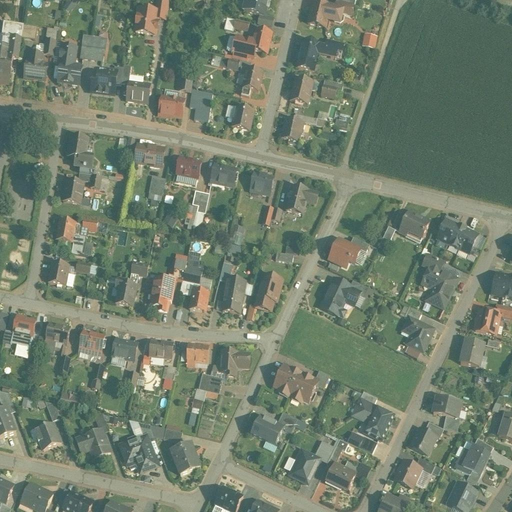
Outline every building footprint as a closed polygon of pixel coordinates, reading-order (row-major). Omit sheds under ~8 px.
[(269,0),(250,0),(250,5),(247,4),(244,14),(265,19),(269,0)] [(356,0),(338,0),(337,4),(355,8),(356,0)] [(170,5),(159,3),(157,15),(159,15),(158,22),(167,23),(170,5)] [(355,8),(337,4),(336,10),(331,9),(328,21),(336,23),(340,21),(342,21),(343,16),(352,18),(355,8)] [(331,9),(313,5),(308,26),(326,30),(328,21),(331,9)] [(157,15),(139,12),(136,35),(156,38),(156,32),(157,32),(158,26),(157,26),(158,22),(159,15),(157,15)] [(250,26),(236,23),(234,31),(248,34),(250,26)] [(24,27),(4,25),(2,38),(22,41),(24,27)] [(38,29),(24,27),(22,41),(36,43),(38,29)] [(59,34),(48,32),(46,42),(57,44),(59,34)] [(272,36),(257,33),(254,44),(252,53),(255,53),(267,56),(272,36)] [(377,39),(365,37),(362,49),(374,51),(377,39)] [(22,41),(2,38),(1,47),(1,49),(0,49),(0,85),(10,86),(13,61),(19,62),(22,41)] [(107,42),(93,40),(92,52),(104,53),(104,54),(106,54),(107,42)] [(232,40),(230,42),(228,51),(229,53),(234,54),(237,41),(232,40)] [(254,44),(237,40),(237,41),(234,54),(234,55),(235,56),(248,59),(254,60),(255,53),(252,53),(254,44)] [(57,44),(46,42),(44,58),(55,59),(55,56),(56,48),(57,44)] [(345,46),(331,43),(330,49),(343,52),(345,46)] [(320,47),(304,44),(298,70),(314,74),(314,73),(312,72),(314,64),(316,65),(316,64),(320,47)] [(74,51),(56,48),(55,56),(61,57),(60,68),(61,68),(59,85),(80,89),(82,70),(71,69),(74,51)] [(343,52),(330,49),(327,58),(341,61),(343,52)] [(92,52),(83,51),(81,61),(91,63),(92,52)] [(104,53),(92,52),(91,63),(103,64),(104,54),(104,53)] [(41,57),(31,55),(29,64),(27,64),(25,81),(27,81),(27,82),(34,83),(34,82),(46,83),(48,67),(40,65),(41,57)] [(248,59),(235,56),(234,61),(240,63),(247,65),(248,59)] [(240,64),(222,60),(220,69),(238,73),(239,69),(240,64)] [(247,65),(240,63),(240,64),(239,69),(242,70),(242,69),(250,71),(251,66),(247,65)] [(132,69),(125,68),(124,71),(124,75),(131,76),(132,69)] [(250,71),(242,69),(242,70),(240,77),(246,78),(241,98),(250,100),(251,92),(259,94),(263,74),(250,71)] [(116,74),(110,73),(110,72),(100,70),(100,77),(94,76),(92,95),(115,98),(117,85),(118,74),(116,74)] [(124,71),(116,70),(116,74),(118,74),(117,85),(122,86),(124,75),(124,71)] [(131,76),(124,75),(122,86),(129,87),(129,85),(131,76)] [(193,80),(182,78),(180,94),(191,95),(193,80)] [(313,85),(296,81),(293,94),(292,94),(290,103),(308,108),(313,85)] [(343,87),(325,83),(322,97),(335,101),(337,93),(342,94),(343,87)] [(151,88),(129,85),(129,87),(126,104),(136,105),(136,104),(148,106),(148,107),(151,88)] [(213,97),(193,93),(190,110),(196,111),(195,122),(209,125),(213,97)] [(184,103),(163,99),(160,118),(169,119),(169,118),(182,120),(184,103)] [(254,113),(238,109),(233,130),(249,134),(254,113)] [(326,123),(296,116),(294,122),(305,125),(325,130),(326,123)] [(294,122),(286,120),(282,141),(289,143),(289,146),(298,148),(299,145),(301,135),(302,136),(305,125),(294,122)] [(349,125),(337,122),(335,129),(347,131),(349,125)] [(89,141),(72,138),(70,150),(69,150),(68,158),(69,158),(69,159),(76,160),(75,169),(81,170),(93,172),(95,158),(86,157),(89,141)] [(165,151),(138,147),(136,166),(162,170),(165,151)] [(202,165),(188,162),(188,161),(182,160),(182,161),(181,160),(177,177),(199,181),(202,165)] [(237,172),(215,168),(212,183),(226,186),(225,189),(233,191),(237,172)] [(92,178),(80,176),(79,182),(92,185),(93,178),(92,178)] [(274,180),(255,176),(251,195),(269,199),(270,196),(271,196),(274,180)] [(102,180),(93,178),(92,185),(91,190),(100,192),(102,180)] [(166,182),(153,180),(150,196),(163,199),(166,182)] [(85,186),(67,183),(64,204),(81,207),(85,186)] [(310,193),(293,189),(286,213),(295,215),(296,211),(304,213),(307,204),(315,207),(318,196),(309,194),(310,193)] [(202,195),(196,194),(193,207),(199,209),(202,195)] [(208,196),(202,195),(199,209),(198,215),(204,216),(208,196)] [(268,209),(265,221),(272,222),(275,211),(268,209)] [(282,213),(275,211),(272,222),(279,224),(282,213)] [(431,224),(409,214),(399,235),(407,238),(408,235),(423,242),(431,224)] [(76,225),(60,222),(57,242),(72,245),(73,245),(76,226),(76,225)] [(99,224),(85,222),(84,227),(83,231),(83,232),(97,234),(99,224)] [(458,228),(446,223),(438,241),(449,247),(458,228)] [(84,227),(76,226),(73,245),(74,245),(72,256),(83,258),(86,239),(81,238),(82,231),(83,231),(84,227)] [(458,228),(449,247),(459,252),(468,233),(458,228)] [(389,229),(381,245),(388,249),(396,232),(389,229)] [(468,233),(459,252),(470,256),(478,238),(468,233)] [(364,244),(354,239),(350,246),(360,251),(364,244)] [(350,246),(339,241),(330,262),(347,270),(350,263),(355,265),(361,252),(360,251),(350,246)] [(370,247),(364,244),(360,251),(361,252),(366,255),(370,247)] [(286,256),(277,255),(276,263),(293,266),(294,257),(286,256)] [(445,266),(428,258),(425,266),(431,269),(441,274),(445,266)] [(92,267),(78,264),(76,273),(90,276),(92,267)] [(187,266),(175,264),(172,280),(175,282),(183,284),(186,271),(187,266)] [(70,268),(53,265),(49,285),(66,288),(70,268)] [(149,268),(134,265),(132,276),(147,280),(149,268)] [(204,269),(187,266),(186,271),(195,273),(203,275),(204,269)] [(232,270),(223,268),(220,283),(227,285),(227,284),(229,285),(232,270)] [(441,274),(431,269),(422,287),(423,287),(424,286),(436,292),(430,305),(444,312),(459,282),(441,274)] [(195,273),(186,271),(183,284),(192,286),(195,273)] [(203,275),(195,273),(192,286),(200,288),(203,275)] [(511,279),(497,276),(492,296),(511,300),(511,279)] [(283,283),(264,278),(262,284),(265,284),(261,299),(259,298),(256,309),(272,313),(274,304),(277,305),(283,283)] [(130,286),(125,285),(126,283),(119,281),(117,291),(119,291),(116,306),(133,310),(137,288),(138,286),(130,284),(130,286)] [(175,284),(156,281),(152,308),(160,309),(159,312),(166,313),(166,310),(168,310),(169,304),(172,305),(175,284)] [(351,289),(335,281),(321,311),(339,319),(344,321),(348,313),(342,311),(345,305),(355,309),(360,298),(361,295),(352,291),(352,290),(351,289)] [(369,290),(353,283),(351,289),(352,290),(352,291),(361,295),(360,298),(364,300),(369,290)] [(239,291),(234,290),(235,285),(229,285),(227,284),(227,285),(225,298),(226,298),(223,313),(241,316),(246,284),(245,284),(244,295),(239,294),(239,291)] [(209,295),(194,292),(190,312),(206,315),(209,295)] [(511,310),(498,307),(496,315),(501,316),(500,318),(503,318),(502,320),(511,322),(511,310)] [(422,316),(410,310),(405,319),(409,321),(410,320),(418,324),(422,316)] [(496,315),(480,311),(476,333),(496,338),(500,319),(502,320),(503,318),(500,318),(501,316),(496,315)] [(37,324),(25,321),(25,319),(18,318),(13,336),(16,336),(14,343),(31,347),(37,324)] [(418,324),(410,320),(409,321),(403,334),(404,334),(405,332),(414,336),(409,347),(408,347),(407,348),(423,355),(434,332),(418,324)] [(71,331),(50,327),(46,347),(55,349),(56,345),(68,348),(71,331)] [(12,336),(6,334),(4,345),(10,346),(12,336)] [(105,339),(84,334),(80,353),(101,358),(105,339)] [(138,347),(125,344),(125,343),(117,341),(113,359),(135,364),(138,347)] [(500,345),(489,342),(487,348),(499,351),(500,345)] [(174,346),(152,343),(150,359),(172,362),(173,354),(175,354),(175,348),(174,348),(174,346)] [(485,347),(466,343),(461,367),(479,371),(485,347)] [(210,349),(189,348),(187,365),(188,365),(187,369),(196,370),(196,365),(208,367),(210,349)] [(238,356),(222,354),(221,374),(228,375),(228,379),(236,379),(236,376),(237,376),(237,369),(249,370),(250,357),(238,356)] [(71,361),(63,359),(60,374),(67,375),(71,361)] [(105,369),(97,367),(94,382),(101,384),(105,369)] [(315,382),(284,368),(275,388),(280,391),(278,395),(301,405),(302,402),(308,404),(316,388),(318,384),(315,382)] [(176,373),(167,371),(165,383),(173,385),(176,373)] [(330,378),(320,373),(315,382),(318,384),(316,388),(324,392),(330,378)] [(139,376),(130,375),(127,387),(136,389),(139,376)] [(211,378),(203,376),(200,388),(208,390),(211,378)] [(216,379),(211,378),(208,390),(207,394),(220,397),(223,385),(215,383),(216,379)] [(9,396),(0,394),(0,402),(4,412),(7,411),(9,415),(15,412),(9,396)] [(377,400),(364,394),(360,402),(364,404),(374,408),(377,400)] [(461,405),(438,400),(434,416),(447,419),(455,420),(457,412),(459,413),(461,405)] [(45,404),(37,402),(40,411),(47,408),(45,404)] [(56,407),(45,404),(47,408),(53,424),(61,421),(56,407)] [(374,408),(364,404),(358,416),(370,422),(364,434),(379,442),(391,417),(374,408)] [(511,414),(511,409),(502,407),(499,415),(506,417),(511,418),(511,414)] [(4,412),(0,413),(0,441),(17,436),(9,415),(7,411),(4,412)] [(459,413),(457,412),(455,420),(461,421),(463,422),(463,419),(466,418),(464,416),(465,414),(459,413)] [(103,417),(93,415),(100,433),(102,432),(104,436),(109,434),(103,417)] [(298,422),(283,415),(278,425),(284,428),(283,431),(292,436),(298,422)] [(278,425),(261,417),(252,437),(265,443),(264,445),(265,446),(267,442),(276,447),(283,431),(284,428),(278,425)] [(511,418),(506,417),(501,431),(503,432),(501,439),(499,439),(511,443),(511,418)] [(455,420),(447,419),(444,432),(445,431),(457,435),(461,421),(455,420)] [(150,428),(138,425),(144,440),(147,445),(155,442),(150,428)] [(444,432),(429,425),(425,433),(436,438),(435,439),(440,441),(444,432)] [(54,426),(36,433),(44,453),(62,446),(54,426)] [(183,435),(166,431),(164,442),(181,446),(183,435)] [(425,433),(420,431),(416,439),(417,439),(415,444),(414,444),(412,450),(428,458),(433,446),(432,446),(435,439),(436,438),(425,433)] [(100,433),(85,438),(85,439),(76,442),(80,452),(89,449),(94,462),(111,456),(104,436),(102,432),(100,433)] [(472,442),(465,439),(461,448),(468,451),(472,442)] [(137,443),(121,449),(125,458),(125,457),(128,465),(137,462),(141,475),(158,469),(151,450),(149,451),(147,445),(144,440),(137,443)] [(493,450),(478,441),(473,451),(489,458),(493,450)] [(355,449),(339,442),(337,447),(343,450),(342,452),(345,453),(340,462),(348,465),(353,455),(355,449)] [(191,446),(171,454),(172,454),(175,453),(177,460),(174,461),(181,478),(201,471),(191,446)] [(337,447),(330,461),(337,464),(342,452),(343,450),(337,447)] [(489,458),(473,451),(464,470),(480,478),(489,458)] [(303,455),(291,480),(308,488),(319,463),(303,455)] [(436,468),(420,460),(416,469),(421,471),(421,472),(431,477),(436,468)] [(416,469),(405,464),(396,482),(412,490),(421,472),(421,471),(416,469)] [(356,476),(335,466),(326,484),(348,494),(356,476)] [(15,488),(0,481),(0,502),(6,506),(15,488)] [(477,494),(458,485),(448,507),(453,510),(458,511),(468,511),(470,509),(471,509),(474,502),(473,502),(477,494)] [(54,497),(31,486),(21,506),(22,506),(23,505),(30,508),(29,510),(33,511),(47,511),(54,497)] [(237,511),(244,499),(223,490),(215,507),(225,511),(237,511)] [(90,511),(94,505),(73,495),(64,511),(90,511)] [(401,497),(398,503),(406,507),(412,510),(415,504),(401,497)] [(388,498),(381,511),(404,511),(406,507),(388,498)] [(267,507),(259,503),(254,511),(274,511),(267,508),(267,507)]
